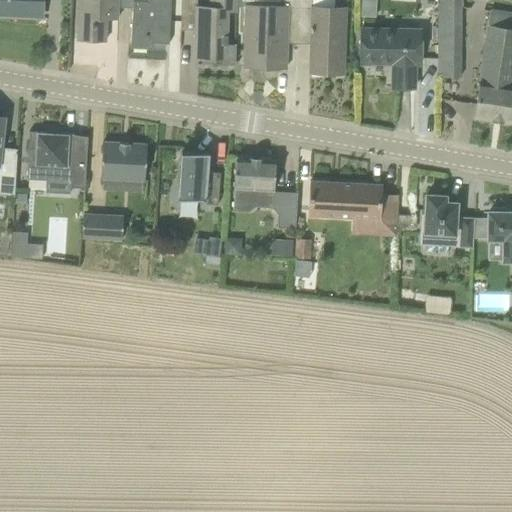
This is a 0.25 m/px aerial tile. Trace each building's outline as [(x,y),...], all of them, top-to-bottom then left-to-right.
[(14,12),(43,13),(42,0),(0,0),(0,15),(14,16),(14,12)] [(118,18),(118,8),(118,0),(78,0),(77,39),(106,41),(107,18),(118,18)] [(118,0),(118,8),(132,9),(131,48),(153,49),(153,43),(169,44),(170,0),(118,0)] [(195,31),(194,59),(223,59),(223,63),(234,63),(235,43),(227,43),(227,10),(236,11),(235,0),(210,0),(210,7),(197,6),(196,0),(180,0),(180,30),(195,31)] [(237,0),(237,5),(246,5),(244,67),(286,68),(287,48),(298,48),(299,0),(237,0)] [(346,8),(335,8),(312,7),(312,0),(299,0),(298,48),(310,48),(309,73),(344,74),(346,8)] [(359,0),(359,15),(375,15),(375,0),(359,0)] [(436,0),(439,76),(463,76),(460,0),(436,0)] [(511,13),(491,10),(474,117),(511,122),(511,13)] [(361,63),(392,64),(391,88),(414,88),(415,64),(419,64),(420,30),(362,29),(361,63)] [(0,116),(0,193),(14,195),(14,197),(15,196),(17,153),(16,153),(0,152),(0,148),(1,148),(5,117),(0,116)] [(69,186),(84,187),(85,187),(88,139),(73,138),(74,134),(74,132),(57,131),(57,133),(49,133),(49,131),(30,130),(29,131),(30,131),(28,165),(47,166),(47,179),(70,180),(69,186)] [(144,180),(147,143),(103,140),(100,177),(144,180)] [(182,152),(178,198),(206,200),(206,204),(218,205),(220,173),(208,172),(210,154),(182,152)] [(235,187),(233,211),(250,212),(258,204),(273,205),(273,208),(278,215),(278,228),(295,229),(297,193),(274,192),(274,190),(276,160),(236,157),(235,187)] [(380,219),(380,218),(382,185),(310,181),(308,215),(380,219)] [(422,214),(421,232),(449,233),(448,245),(458,246),(458,247),(473,248),(474,217),(456,216),(457,203),(445,202),(445,196),(426,195),(425,215),(422,214)] [(511,212),(506,212),(507,208),(492,208),(492,212),(489,212),(488,238),(504,239),(503,260),(511,260),(511,212)] [(123,215),(83,212),(81,236),(121,239),(123,215)] [(411,226),(412,215),(398,214),(397,225),(411,226)] [(12,258),(26,259),(27,234),(14,233),(12,258)] [(222,239),(209,238),(209,240),(207,255),(220,256),(222,239)] [(309,256),(309,239),(297,238),(297,256),(309,256)] [(426,294),(424,309),(448,312),(450,297),(426,294)]
